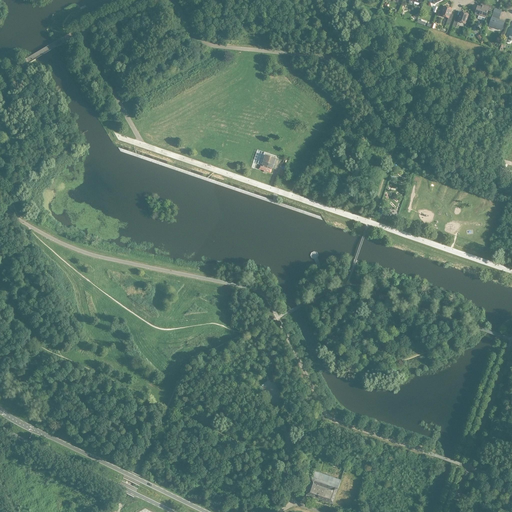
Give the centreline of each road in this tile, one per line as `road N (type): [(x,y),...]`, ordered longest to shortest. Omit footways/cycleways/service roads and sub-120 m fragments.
road 1 (secondary): [(205,511),(0,408)]
road 2 (secondary): [(0,426),(172,511)]
